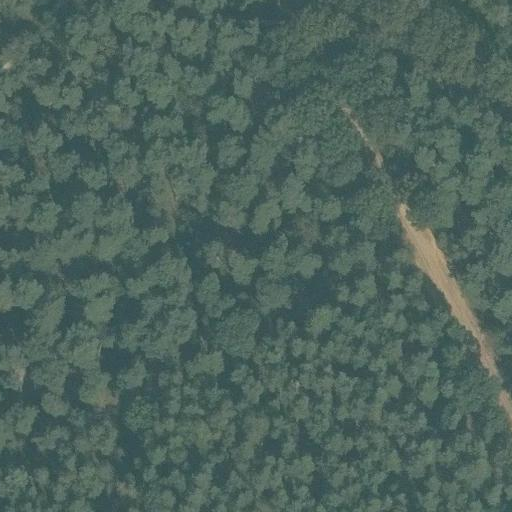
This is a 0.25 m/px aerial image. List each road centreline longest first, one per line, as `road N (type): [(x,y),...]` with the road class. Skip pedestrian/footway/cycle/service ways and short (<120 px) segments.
road 1 (track): [(277,0),(511,400)]
road 2 (track): [(317,0),(511,127)]
